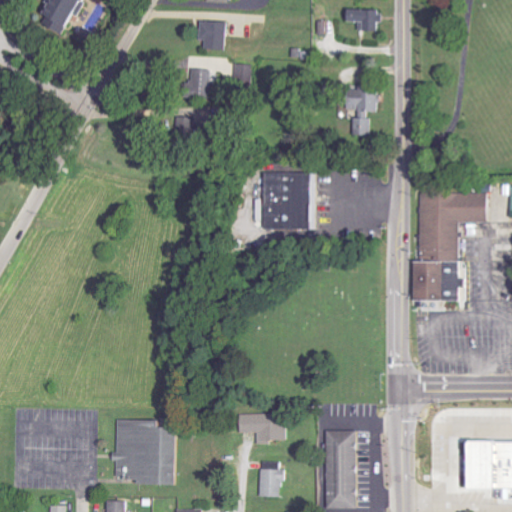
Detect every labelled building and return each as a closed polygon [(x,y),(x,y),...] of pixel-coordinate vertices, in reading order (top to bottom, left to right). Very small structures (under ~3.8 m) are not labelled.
[(89,0),(57,0),(46,23),(72,35),(89,0)] [(355,21),(345,21),(345,9),(379,10),(379,22),(375,22),(375,30),(355,30),(355,21)] [(230,51),(231,23),(205,22),(204,42),(210,42),(209,50),(230,51)] [(239,79),(256,78),(256,65),(239,65),(239,79)] [(216,71),(202,68),(198,88),(212,92),(216,71)] [(351,112),(344,112),(345,85),(376,86),(375,113),(369,113),(368,136),(350,136),(351,112)] [(262,172),(309,174),(307,230),(261,228),(262,172)] [(413,301),(412,262),(418,262),(417,192),(486,192),(485,222),(457,222),(457,278),(462,278),(462,287),(457,287),(457,301),(413,301)] [(245,433),(262,433),(263,442),(292,442),(291,413),(244,414),(245,433)] [(183,484),(184,427),(166,426),(166,420),(121,420),(121,462),(121,478),(144,478),(144,484),(183,484)] [(324,507),(354,507),(354,428),(324,430),(324,507)] [(468,437),(511,438),(511,487),(466,486),(468,437)] [(266,496),(286,497),(287,481),(291,481),(291,469),(285,469),(285,462),(266,461),(266,496)] [(506,488),(479,488),(479,493),(489,493),(489,499),(506,498),(506,488)] [(131,511),(131,501),(112,501),(112,511),(131,511)]
